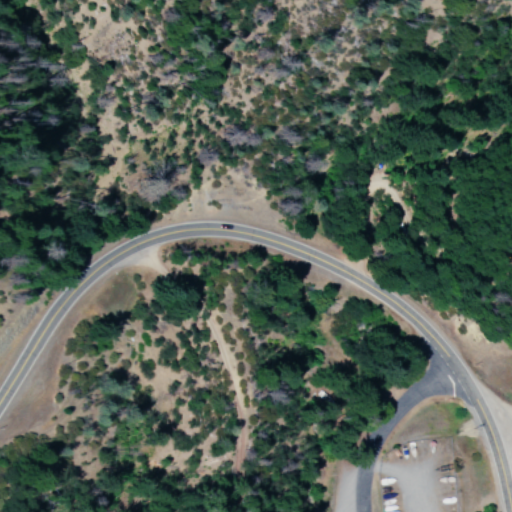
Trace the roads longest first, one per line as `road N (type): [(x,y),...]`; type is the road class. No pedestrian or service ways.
road 1 (tertiary): [(511,506),(494,425),(437,328),(361,277),(256,236),(153,248),(116,317),(105,368),(15,485),(0,492)]
road 2 (residential): [(267,511),(249,420),(153,248)]
road 3 (residential): [(365,511),(365,472),(403,417),(463,371)]
